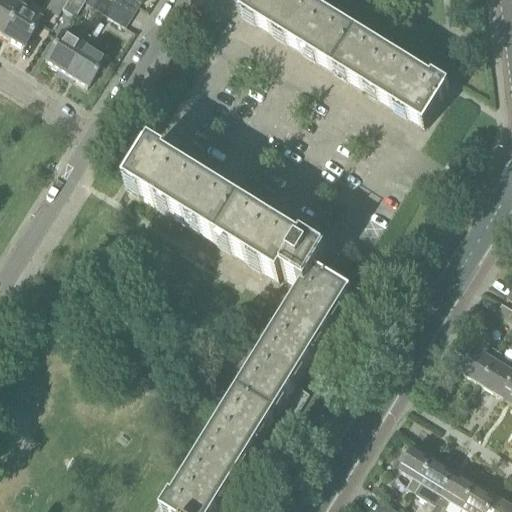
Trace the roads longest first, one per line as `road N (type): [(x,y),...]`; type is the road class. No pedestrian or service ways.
road 1 (residential): [(496,212),(233,45),(175,141),(442,301)]
road 2 (tertiary): [(312,511),(442,301)]
road 3 (residential): [(0,292),(95,136)]
road 4 (unclassified): [(95,136),(180,0)]
